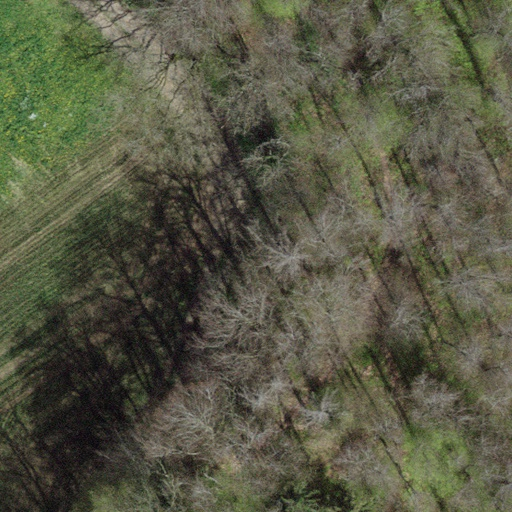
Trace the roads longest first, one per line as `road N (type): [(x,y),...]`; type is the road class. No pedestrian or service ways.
road 1 (track): [(275,0),(319,48),(362,213),(326,361),(261,511)]
road 2 (track): [(89,0),(147,54),(182,103)]
